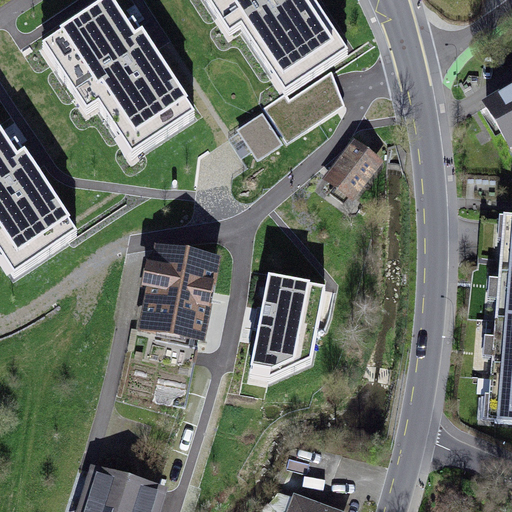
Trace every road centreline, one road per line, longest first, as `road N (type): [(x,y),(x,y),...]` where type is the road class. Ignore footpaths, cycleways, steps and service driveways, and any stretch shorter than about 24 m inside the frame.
road 1 (residential): [(170,511),(240,313),(246,227),(383,106),(418,94)]
road 2 (residential): [(418,94),(432,298),(414,434)]
road 3 (track): [(0,327),(139,237),(246,227)]
